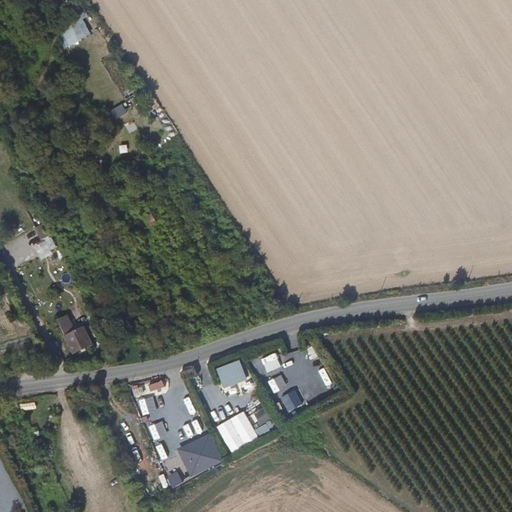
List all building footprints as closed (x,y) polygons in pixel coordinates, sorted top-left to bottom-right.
[(56,33),(65,50),(92,35),(82,19),(56,33)] [(151,212),(144,215),(149,228),(157,225),(151,212)] [(59,253),(49,257),(53,265),(62,261),(59,253)] [(91,276),(100,271),(94,259),(77,269),(86,285),(94,280),(91,276)] [(103,275),(100,271),(91,276),(94,280),(103,275)] [(69,285),(74,277),(64,272),(60,280),(69,285)] [(64,336),(72,333),(64,318),(57,322),(64,336)] [(72,333),(64,336),(72,354),(91,344),(83,327),(82,327),(75,331),(72,333)] [(265,353),(253,359),(256,365),(268,359),(265,353)] [(239,360),(216,369),(224,388),(246,379),(239,360)] [(203,387),(214,382),(210,373),(199,378),(203,387)] [(272,392),(285,385),(279,373),(266,380),(272,392)] [(311,400),(327,391),(323,384),(306,393),(311,400)] [(295,390),(281,398),(289,412),(302,405),(295,390)] [(242,403),(246,410),(258,403),(254,396),(242,403)] [(253,425),(270,419),(265,407),(249,414),(253,425)] [(180,417),(186,431),(202,424),(195,410),(180,417)] [(244,412),(217,427),(231,453),(259,437),(244,412)] [(257,433),(274,426),(271,420),(255,426),(257,433)] [(211,434),(177,449),(190,477),(224,461),(211,434)]
